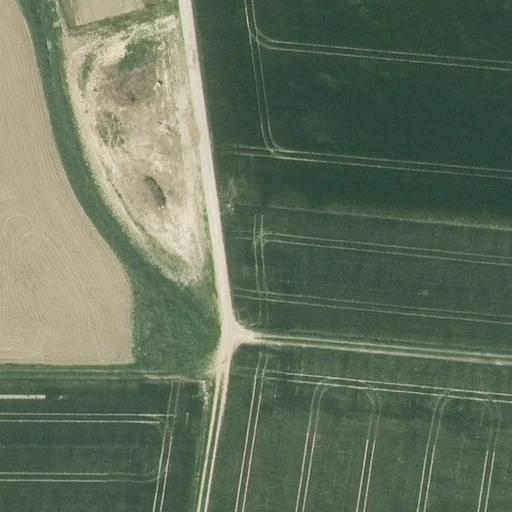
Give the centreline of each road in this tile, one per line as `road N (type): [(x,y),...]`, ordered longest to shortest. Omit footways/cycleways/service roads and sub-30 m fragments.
road 1 (track): [(227,324),(164,262),(90,166),(47,0)]
road 2 (track): [(0,372),(195,370),(223,362),(201,511)]
road 3 (track): [(223,362),(222,256),(189,0)]
road 4 (track): [(227,331),(511,359)]
